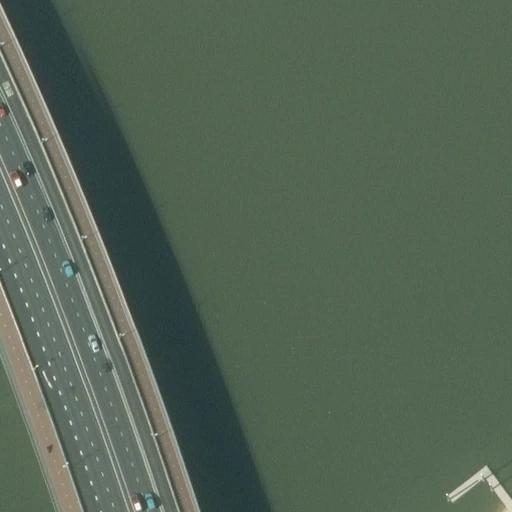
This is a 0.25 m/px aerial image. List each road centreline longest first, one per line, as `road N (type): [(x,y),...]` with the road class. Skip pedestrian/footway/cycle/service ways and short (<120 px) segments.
road 1 (primary): [(148,511),(0,123)]
road 2 (primary): [(0,201),(115,511)]
